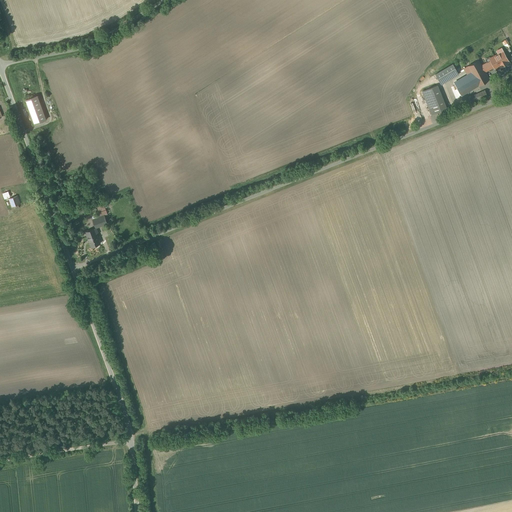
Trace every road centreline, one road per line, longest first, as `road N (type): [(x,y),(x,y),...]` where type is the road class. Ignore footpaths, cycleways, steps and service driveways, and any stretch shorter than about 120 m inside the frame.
road 1 (unclassified): [(72,269),(511,95)]
road 2 (unclassified): [(72,269),(123,405),(137,511)]
road 3 (unclassified): [(0,69),(72,269)]
road 4 (unclassified): [(0,63),(86,49),(164,0)]
